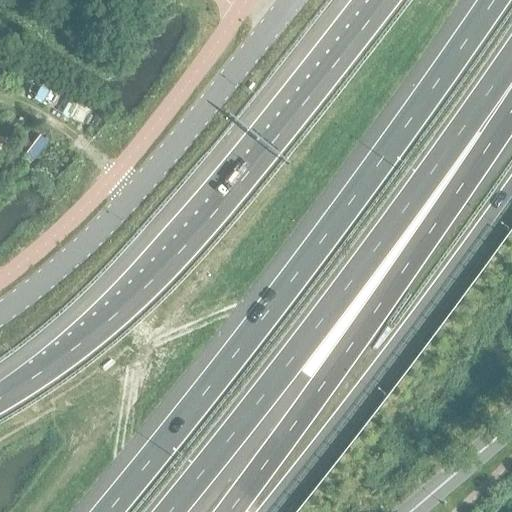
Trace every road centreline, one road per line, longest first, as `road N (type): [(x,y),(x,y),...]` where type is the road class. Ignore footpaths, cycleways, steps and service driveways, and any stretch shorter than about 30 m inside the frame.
road 1 (motorway): [(490,0),(282,293),(107,511)]
road 2 (motorway): [(169,511),(511,56)]
road 3 (motorway): [(381,0),(232,190),(141,290),(0,398)]
road 4 (motorway): [(228,511),(511,104)]
road 5 (tertiary): [(0,313),(136,192),(293,0)]
road 6 (trunk): [(264,511),(511,184)]
road 7 (track): [(136,192),(55,125),(0,98)]
road 8 (tertiary): [(409,511),(511,420)]
